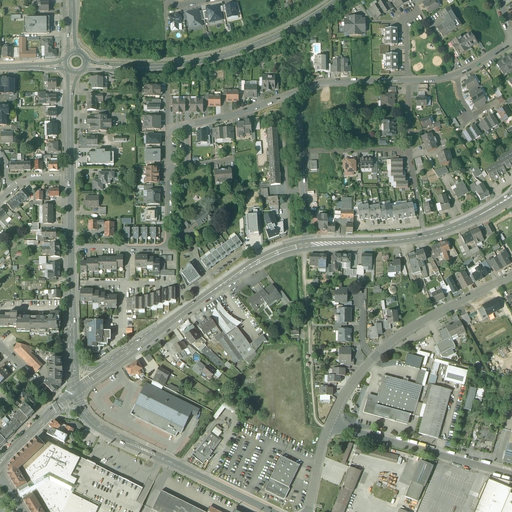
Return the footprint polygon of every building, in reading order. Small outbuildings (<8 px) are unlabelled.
[(384,0),(378,4),(383,14),(390,10),(386,4),(384,0)] [(391,0),(392,2),(397,9),(403,5),(399,0),(391,0)] [(432,0),(432,1),(424,6),(429,14),(437,9),(435,5),(437,4),(433,0),(432,0)] [(234,4),(225,6),(226,12),(228,18),(238,16),(237,13),(236,11),(235,11),(234,4)] [(378,4),(371,8),(372,10),(376,15),(377,17),(383,14),(378,4)] [(219,6),(206,9),(209,19),(209,23),(222,20),(220,12),(219,7),(219,6)] [(459,25),(449,9),(441,14),(440,14),(441,15),(441,14),(443,17),(442,18),(443,18),(445,21),(444,21),(444,24),(444,25),(437,29),(437,30),(438,29),(440,32),(439,33),(440,33),(443,37),(456,29),(455,27),(459,25)] [(188,20),(189,28),(202,25),(201,21),(199,12),(198,10),(186,13),(186,14),(188,20)] [(180,15),(170,15),(171,31),(178,31),(178,24),(181,24),(181,20),(180,19),(180,16),(180,15)] [(364,20),(361,20),(361,17),(348,17),(348,20),(344,20),(345,33),(348,33),(348,35),(362,35),(362,33),(365,33),(364,20)] [(24,18),(24,34),(50,34),(50,18),(24,18)] [(388,29),(385,29),(385,37),(397,37),(397,29),(394,29),(394,28),(389,28),(389,29),(388,29)] [(470,33),(462,39),(460,36),(450,43),(453,47),(452,47),(456,53),(456,52),(459,56),(469,50),(468,49),(473,46),(472,45),(476,42),(470,33)] [(397,37),(385,37),(385,45),(385,46),(388,46),(390,45),(390,46),(394,46),(394,45),(397,45),(397,37)] [(52,47),(52,41),(42,41),(42,46),(42,47),(45,47),(45,56),(45,58),(53,58),(55,56),(54,51),(52,51),(52,47)] [(12,48),(7,48),(7,45),(4,45),(4,48),(4,50),(2,50),(2,56),(3,56),(3,58),(12,58),(12,48)] [(394,54),(390,54),(390,55),(388,55),(385,55),(386,63),(397,63),(397,55),(394,55),(394,54)] [(506,59),(504,60),(496,64),(503,75),(505,74),(506,75),(511,71),(511,54),(506,58),(506,59)] [(327,57),(319,57),(319,59),(319,60),(314,60),(315,61),(313,66),(315,66),(315,72),(324,72),(327,72),(327,64),(327,57)] [(347,60),(333,61),(333,66),(334,73),(347,73),(347,66),(347,60)] [(397,63),(386,63),(386,71),(389,71),(390,71),(390,72),(395,72),(394,71),(397,71),(397,63)] [(267,76),(262,76),(262,86),(262,89),(263,90),(266,90),(266,91),(271,91),(271,90),(274,90),(274,82),(273,81),(273,77),(267,77),(267,76)] [(103,77),(90,77),(90,82),(92,82),(92,89),(103,89),(103,77)] [(472,78),(471,78),(469,79),(469,80),(464,83),(468,90),(474,86),(477,84),(473,78),(472,78)] [(6,79),(3,79),(3,80),(0,79),(0,93),(14,94),(14,80),(6,80),(6,79)] [(56,80),(48,80),(48,82),(48,90),(52,90),(52,88),(56,88),(56,80)] [(474,86),(468,90),(470,93),(477,89),(479,87),(477,84),(474,86)] [(153,87),(151,87),(151,88),(144,88),(144,97),(160,97),(160,87),(153,87)] [(478,92),(471,96),(470,96),(473,102),(482,96),(482,97),(484,96),(480,90),(478,91),(478,92)] [(388,94),(381,95),(381,102),(382,101),(383,109),(394,109),(394,95),(394,94),(388,94)] [(46,96),(40,96),(40,97),(39,98),(39,101),(40,102),(40,103),(42,103),(43,104),(45,104),(46,103),(49,103),(49,101),(47,101),(47,96),(46,96)] [(424,97),(419,97),(419,98),(416,98),(416,107),(417,107),(426,106),(426,107),(426,98),(425,98),(425,96),(424,96),(424,97)] [(482,96),(473,102),(472,103),(475,108),(476,108),(477,108),(483,103),(484,103),(486,102),(482,97),(482,96)] [(502,96),(496,99),(500,105),(505,102),(502,96)] [(8,110),(8,106),(1,106),(1,107),(0,107),(0,125),(6,126),(6,117),(6,115),(9,115),(9,110),(8,110)] [(160,106),(147,106),(147,111),(150,111),(152,111),(151,113),(152,115),(159,115),(159,111),(160,111),(160,106)] [(505,107),(502,109),(500,109),(499,110),(498,111),(497,112),(503,122),(504,121),(506,122),(507,121),(507,119),(511,117),(505,107)] [(492,117),(492,116),(486,119),(492,129),(498,125),(496,122),(492,117)] [(95,117),(87,117),(87,125),(92,125),(92,127),(95,127),(95,121),(97,121),(97,117),(95,117)] [(106,117),(95,117),(97,117),(97,121),(95,121),(95,127),(92,127),(91,127),(90,128),(91,130),(91,131),(106,131),(106,128),(111,128),(111,124),(112,124),(112,121),(106,121),(106,117)] [(432,117),(420,121),(423,128),(431,125),(432,124),(434,124),(432,117)] [(459,126),(454,119),(449,122),(454,129),(459,126)] [(492,129),(486,119),(480,123),(481,124),(484,129),(486,132),(492,129)] [(250,121),(244,121),(244,123),(236,124),(237,138),(244,137),(244,135),(251,135),(251,132),(251,127),(252,126),(251,124),(250,121)] [(395,121),(383,121),(383,125),(382,126),(382,128),(382,130),(383,132),(383,136),(395,135),(395,121)] [(50,124),(48,125),(47,125),(48,137),(57,137),(57,124),(50,124)] [(475,127),(474,127),(468,130),(474,140),(480,136),(478,133),(475,127)] [(230,128),(223,129),(223,140),(231,139),(231,137),(230,128)] [(223,129),(215,129),(215,130),(216,138),(216,140),(223,140),(223,129)] [(276,129),(267,129),(268,148),(278,147),(276,129)] [(468,130),(463,134),(463,135),(467,140),(468,143),(474,140),(468,130)] [(206,132),(197,133),(198,143),(207,142),(206,137),(206,132)] [(13,143),(12,133),(11,133),(1,133),(1,143),(13,143)] [(436,149),(431,134),(422,137),(427,152),(436,149)] [(153,136),(147,136),(147,137),(147,144),(160,144),(160,136),(153,136)] [(97,137),(87,137),(87,145),(97,145),(97,137)] [(54,143),(49,143),(49,152),(58,152),(58,143),(54,143)] [(278,147),(268,148),(270,167),(279,166),(278,147)] [(154,162),(160,162),(160,151),(151,151),(146,151),(145,151),(145,162),(154,162)] [(444,153),(437,155),(441,165),(452,162),(448,152),(448,151),(444,153)] [(96,153),(87,153),(87,165),(114,165),(114,153),(105,153),(105,152),(96,152),(96,153)] [(511,153),(511,152),(498,160),(499,163),(504,171),(507,169),(507,168),(509,167),(510,168),(511,166),(511,165),(511,153)] [(356,173),(356,159),(345,160),(345,161),(346,169),(346,176),(354,176),(354,173),(356,173)] [(372,159),(361,159),(361,169),(371,169),(373,168),(372,165),(372,159)] [(57,162),(48,163),(48,169),(48,171),(57,170),(57,162)] [(499,163),(485,171),(491,181),(495,179),(495,180),(495,179),(497,177),(497,179),(500,177),(500,176),(502,175),(502,176),(503,175),(502,175),(505,173),(504,171),(499,163)] [(279,166),(270,167),(271,186),(280,185),(279,166)] [(445,167),(434,171),(438,178),(448,173),(445,167)] [(477,167),(473,169),(474,172),(472,173),(475,179),(482,174),(481,173),(477,167)] [(158,168),(145,168),(145,169),(145,173),(145,179),(145,183),(158,183),(158,177),(159,177),(159,174),(158,174),(158,168)] [(227,171),(225,171),(225,170),(224,170),(221,170),(221,171),(221,172),(219,172),(216,170),(215,172),(215,184),(232,183),(232,182),(232,176),(231,171),(229,169),(227,171)] [(107,173),(99,173),(99,177),(101,177),(101,185),(102,185),(108,185),(110,185),(110,181),(110,180),(107,180),(107,176),(107,173)] [(99,177),(99,180),(93,180),(93,191),(102,191),(102,185),(101,185),(101,177),(99,177)] [(462,182),(455,186),(456,188),(453,190),(457,199),(468,193),(462,182)] [(474,184),(469,186),(473,194),(476,192),(477,191),(475,188),(476,187),(474,184)] [(476,187),(475,188),(477,191),(476,192),(477,195),(477,194),(481,201),(490,196),(486,189),(485,190),(482,184),(476,187)] [(19,194),(7,204),(12,211),(25,201),(30,197),(24,190),(19,194)] [(152,191),(144,191),(144,196),(149,196),(149,204),(160,204),(160,191),(153,191),(152,191)] [(445,196),(438,197),(439,203),(440,203),(442,211),(449,209),(449,206),(448,203),(447,202),(447,201),(446,201),(445,195),(445,196)] [(99,197),(86,197),(86,206),(99,207),(99,197)] [(277,197),(268,198),(269,208),(273,208),(278,207),(277,197)] [(351,199),(342,199),(341,211),(340,225),(346,225),(347,225),(347,218),(347,217),(348,217),(350,217),(350,216),(353,216),(353,212),(351,212),(351,199)] [(431,202),(426,203),(426,204),(424,205),(426,215),(434,213),(433,208),(432,208),(431,202)] [(413,203),(407,204),(409,218),(415,217),(413,203)] [(52,206),(43,206),(43,215),(52,215),(52,206)] [(362,206),(357,207),(357,209),(358,216),(359,220),(365,219),(362,206)] [(13,214),(7,208),(3,211),(6,214),(9,218),(13,214)] [(203,212),(193,219),(195,223),(199,227),(208,220),(211,224),(215,221),(212,217),(205,208),(201,210),(203,212)] [(151,222),(159,222),(159,216),(157,216),(157,211),(156,211),(147,211),(145,211),(145,217),(145,222),(151,222)] [(5,214),(0,219),(0,221),(2,223),(6,227),(8,225),(5,221),(9,218),(6,214),(6,215),(5,214)] [(283,223),(277,225),(273,215),(273,214),(271,214),(263,217),(269,230),(266,232),(269,240),(279,236),(284,235),(283,223)] [(52,215),(43,215),(43,224),(52,224),(52,215)] [(328,216),(318,215),(317,216),(317,220),(317,221),(318,221),(318,229),(320,231),(327,231),(328,216)] [(259,237),(258,216),(254,216),(246,216),(248,238),(259,237)] [(97,221),(88,221),(89,231),(97,230),(97,225),(97,221)] [(113,223),(105,223),(105,225),(105,236),(113,236),(113,223)] [(490,224),(484,227),(489,235),(494,232),(490,224)] [(478,229),(469,233),(473,242),(482,238),(478,229)] [(56,230),(40,231),(40,241),(46,241),(45,238),(56,237),(56,230)] [(469,233),(461,237),(465,245),(466,245),(473,242),(469,233)] [(236,236),(231,240),(238,249),(240,247),(240,246),(242,245),(238,239),(236,236)] [(235,251),(238,249),(231,240),(226,243),(232,252),(234,250),(235,251)] [(446,242),(439,245),(442,254),(445,252),(447,258),(453,256),(450,248),(448,248),(446,242)] [(230,254),(232,252),(226,243),(221,247),(227,256),(228,257),(231,255),(230,254)] [(439,245),(431,248),(433,252),(431,253),(432,254),(433,253),(434,257),(438,255),(442,254),(439,245)] [(225,257),(227,256),(221,247),(216,250),(223,260),(226,258),(225,257)] [(469,251),(465,253),(467,257),(479,251),(477,247),(469,251)] [(220,262),(223,260),(216,250),(211,254),(217,263),(220,261),(220,262)] [(509,258),(505,250),(500,253),(501,255),(504,254),(507,259),(509,258)] [(423,251),(415,253),(418,263),(421,262),(426,260),(423,251)] [(415,253),(406,256),(411,271),(413,270),(414,274),(420,272),(419,268),(418,263),(415,253)] [(215,264),(217,263),(211,254),(206,258),(212,267),(213,267),(216,265),(215,264)] [(501,255),(497,258),(503,268),(510,264),(507,259),(504,254),(501,255)] [(318,255),(310,255),(310,267),(318,267),(318,255)] [(326,255),(318,255),(318,267),(318,269),(325,269),(326,269),(326,265),(326,263),(326,255)] [(339,255),(334,255),(334,258),(334,259),(333,259),(332,261),(334,261),(334,263),(334,264),(334,269),(338,269),(338,263),(342,263),(342,255),(339,255)] [(346,255),(346,256),(342,255),(342,263),(346,264),(346,269),(350,269),(350,264),(350,262),(352,262),(352,259),(350,259),(350,256),(350,255),(346,255)] [(153,270),(153,260),(153,258),(147,258),(147,256),(135,256),(135,268),(147,268),(147,270),(153,270)] [(171,256),(160,256),(160,260),(159,272),(159,276),(174,276),(174,271),(165,271),(165,262),(171,262),(171,256)] [(117,268),(117,258),(99,258),(99,260),(99,270),(117,270),(117,268)] [(210,268),(212,267),(206,258),(201,261),(208,271),(211,269),(210,268)] [(492,260),(490,262),(493,267),(496,272),(503,268),(497,258),(492,260)] [(99,270),(99,260),(87,260),(87,262),(81,262),(81,274),(87,274),(87,272),(99,272),(99,270)] [(400,261),(392,261),(392,264),(387,264),(388,274),(388,273),(396,273),(400,273),(400,261)] [(187,288),(201,278),(190,263),(178,271),(187,288)] [(477,272),(473,274),(477,280),(480,279),(481,280),(485,277),(484,277),(487,275),(484,268),(481,270),(479,267),(475,270),(477,272)] [(464,272),(456,277),(463,289),(471,285),(468,279),(464,272)] [(477,280),(473,274),(470,276),(470,278),(473,283),(478,281),(477,280)] [(451,281),(450,278),(446,280),(449,286),(451,291),(453,294),(457,292),(455,289),(451,281)] [(269,289),(264,292),(262,290),(258,293),(264,302),(267,305),(275,299),(277,302),(280,300),(281,299),(278,294),(272,286),(269,289)] [(443,288),(431,294),(435,303),(445,298),(443,295),(445,294),(443,288)] [(99,304),(99,294),(99,292),(93,292),(93,290),(81,290),(80,302),(92,302),(92,304),(99,304)] [(60,291),(48,291),(48,294),(52,294),(53,295),(53,299),(60,299),(60,291)] [(290,302),(282,291),(278,294),(281,299),(280,300),(285,306),(290,302)] [(339,292),(335,292),(335,303),(346,303),(347,292),(346,292),(339,292)] [(258,293),(247,301),(254,310),(256,308),(257,308),(257,307),(261,304),(261,305),(264,302),(258,293)] [(99,294),(99,304),(99,306),(104,306),(104,308),(117,308),(117,296),(105,296),(105,294),(99,294)] [(484,307),(488,316),(501,309),(496,300),(483,306),(484,307)] [(488,317),(488,316),(484,307),(478,310),(483,320),(488,317)] [(223,308),(212,316),(212,315),(212,316),(223,331),(226,335),(236,327),(223,308)] [(342,310),(337,310),(337,316),(335,316),(335,317),(337,317),(337,323),(341,323),(351,323),(351,309),(346,309),(345,309),(344,309),(342,309),(342,310)] [(391,310),(387,311),(387,317),(387,321),(387,322),(388,322),(388,324),(390,324),(398,323),(396,311),(391,311),(391,310)] [(30,317),(17,317),(17,314),(15,314),(15,311),(11,311),(11,315),(6,315),(6,317),(0,317),(0,327),(17,327),(17,332),(30,332),(30,318),(30,317)] [(50,318),(30,318),(30,332),(30,335),(49,335),(49,338),(59,338),(59,328),(60,328),(60,312),(50,312),(50,318)] [(467,314),(461,317),(465,325),(471,322),(467,314)] [(457,316),(452,318),(454,324),(460,321),(457,316)] [(210,318),(198,327),(204,336),(206,335),(216,327),(210,318)] [(103,321),(94,321),(87,321),(85,323),(85,351),(87,352),(98,352),(99,351),(99,344),(102,344),(102,345),(108,345),(108,341),(111,341),(111,331),(103,331),(103,321)] [(453,326),(451,327),(450,326),(446,328),(451,338),(457,335),(457,336),(465,332),(462,327),(461,328),(459,324),(461,324),(460,321),(454,324),(455,326),(454,327),(453,326)] [(372,328),(370,328),(370,332),(369,332),(370,339),(378,338),(378,335),(382,334),(381,329),(381,324),(380,324),(374,325),(376,325),(376,327),(372,328)] [(193,325),(190,328),(189,327),(188,328),(188,329),(183,333),(185,336),(188,340),(190,343),(192,345),(199,340),(202,338),(193,325)] [(335,326),(333,326),(333,331),(339,331),(339,339),(341,339),(341,342),(342,343),(345,343),(346,342),(350,342),(350,335),(351,335),(351,330),(341,330),(341,326),(335,326)] [(216,327),(206,335),(210,341),(214,338),(221,333),(216,327)] [(236,327),(226,335),(226,336),(238,352),(240,355),(251,347),(250,345),(236,327)] [(446,328),(439,332),(441,336),(440,336),(442,342),(436,345),(440,354),(446,352),(455,347),(451,338),(446,328)] [(221,333),(214,338),(217,343),(219,342),(226,336),(226,335),(223,331),(221,333)] [(238,352),(226,336),(219,342),(231,358),(234,355),(238,352)] [(263,336),(254,342),(258,348),(262,342),(267,342),(263,336)] [(199,340),(192,345),(198,350),(204,344),(199,340)] [(180,342),(174,346),(179,354),(183,351),(187,349),(184,345),(183,346),(180,342)] [(258,348),(254,342),(250,345),(251,347),(255,352),(258,348)] [(30,357),(16,344),(14,350),(35,372),(35,371),(40,367),(40,366),(30,357)] [(225,364),(204,344),(198,350),(220,369),(225,364)] [(251,347),(240,355),(243,358),(244,360),(255,352),(251,347)] [(350,349),(339,349),(339,350),(339,363),(344,363),(348,363),(348,360),(350,360),(350,349)] [(422,364),(427,365),(430,354),(419,351),(418,354),(425,356),(422,364)] [(238,352),(234,355),(238,361),(243,358),(240,355),(238,352)] [(255,352),(244,360),(248,365),(257,355),(255,352)] [(408,354),(405,365),(419,369),(422,358),(408,354)] [(61,365),(61,359),(50,359),(50,379),(61,379),(61,373),(62,373),(62,365),(61,365)] [(176,365),(182,369),(185,364),(180,360),(176,365)] [(142,369),(137,362),(131,365),(136,373),(139,371),(142,369)] [(199,363),(193,371),(200,376),(202,373),(206,369),(199,363)] [(136,373),(131,365),(126,369),(131,377),(133,375),(134,376),(137,374),(136,373)] [(206,369),(202,373),(210,379),(216,372),(208,366),(206,369)] [(468,371),(448,366),(444,380),(464,385),(468,371)] [(5,370),(2,368),(0,370),(0,384),(9,375),(7,372),(5,370)] [(170,374),(159,368),(152,381),(163,387),(170,374)] [(419,370),(415,384),(422,386),(426,372),(419,370)] [(23,379),(18,373),(13,378),(18,383),(20,381),(23,379)] [(415,384),(383,376),(377,398),(369,395),(364,412),(408,424),(410,416),(411,416),(411,415),(414,416),(422,386),(415,384)] [(61,379),(50,379),(44,384),(53,393),(54,393),(57,390),(57,389),(61,385),(61,384),(62,384),(62,380),(61,380),(61,379)] [(157,389),(152,387),(152,386),(151,386),(146,384),(146,383),(145,384),(146,384),(143,388),(143,389),(135,405),(135,406),(139,408),(141,409),(139,413),(145,416),(146,417),(148,418),(151,419),(151,420),(151,419),(157,422),(162,425),(163,425),(165,421),(170,423),(170,424),(170,423),(176,426),(177,427),(183,429),(183,430),(183,429),(186,424),(189,418),(191,412),(196,415),(197,415),(199,410),(193,407),(194,407),(193,407),(188,404),(187,404),(182,401),(181,401),(176,398),(175,398),(170,395),(169,395),(164,393),(164,392),(163,392),(158,390),(158,389),(157,389)] [(24,390),(18,384),(14,388),(19,393),(21,394),(24,390)] [(451,391),(431,385),(418,434),(438,439),(451,391)] [(485,388),(477,386),(476,390),(473,403),(480,405),(485,388)] [(476,390),(469,388),(464,409),(471,411),(473,403),(476,390)] [(30,396),(27,394),(26,395),(22,393),(21,394),(20,395),(20,397),(25,400),(27,401),(33,407),(37,403),(35,401),(36,400),(31,395),(30,396)] [(21,406),(16,401),(12,404),(18,409),(21,406)] [(25,403),(24,403),(21,406),(18,409),(20,411),(28,419),(34,413),(25,403)] [(20,411),(15,415),(12,412),(9,414),(21,426),(28,419),(20,411)] [(9,414),(8,414),(9,414),(3,420),(1,417),(0,418),(14,433),(21,426),(9,414)] [(0,418),(0,435),(5,441),(14,433),(0,418)] [(57,422),(56,423),(54,420),(49,426),(52,429),(67,437),(70,438),(73,433),(74,433),(75,430),(57,422)] [(215,428),(212,432),(218,437),(222,432),(220,431),(215,428)] [(67,437),(52,429),(47,434),(64,443),(67,437)] [(212,432),(210,435),(209,435),(207,437),(208,437),(203,443),(202,443),(201,445),(201,446),(200,445),(191,456),(203,465),(206,460),(208,462),(211,458),(209,457),(213,452),(211,451),(220,439),(218,437),(212,432)] [(37,437),(10,463),(12,464),(9,466),(8,470),(9,474),(8,475),(19,493),(20,492),(19,490),(27,484),(19,471),(45,446),(37,438),(37,437)] [(27,484),(19,490),(20,492),(19,493),(18,493),(19,496),(21,499),(22,498),(23,497),(25,499),(33,494),(43,511),(63,511),(64,511),(66,507),(73,493),(71,492),(77,480),(70,477),(80,459),(50,444),(49,444),(37,438),(45,446),(19,471),(27,484)] [(389,454),(357,445),(355,453),(387,461),(389,454)] [(398,456),(389,454),(387,461),(396,464),(398,456)] [(300,466),(281,457),(265,490),(270,492),(283,499),(284,499),(288,489),(288,488),(300,466)] [(138,511),(156,476),(151,473),(143,489),(91,463),(80,458),(80,459),(83,460),(90,464),(137,487),(133,494),(127,506),(124,505),(123,507),(119,511),(75,511),(72,510),(71,510),(70,511),(64,511),(63,511),(138,511)] [(83,460),(80,459),(70,477),(77,480),(71,492),(73,493),(66,507),(71,510),(72,510),(75,511),(119,511),(123,507),(124,505),(127,506),(133,494),(137,487),(90,464),(83,460)] [(432,466),(420,461),(413,477),(426,482),(432,466)] [(349,467),(341,487),(341,486),(341,487),(350,491),(353,492),(353,491),(361,472),(349,467)] [(509,486),(510,483),(492,476),(490,479),(509,486)] [(413,477),(405,497),(417,502),(426,482),(413,477)] [(511,489),(488,480),(474,511),(511,511),(511,494),(510,493),(511,489)] [(341,489),(332,511),(341,511),(350,491),(342,487),(341,489)] [(239,511),(236,510),(234,511),(203,511),(161,491),(152,510),(156,511),(239,511)] [(43,511),(33,494),(25,499),(23,497),(22,498),(30,511),(43,511)]
